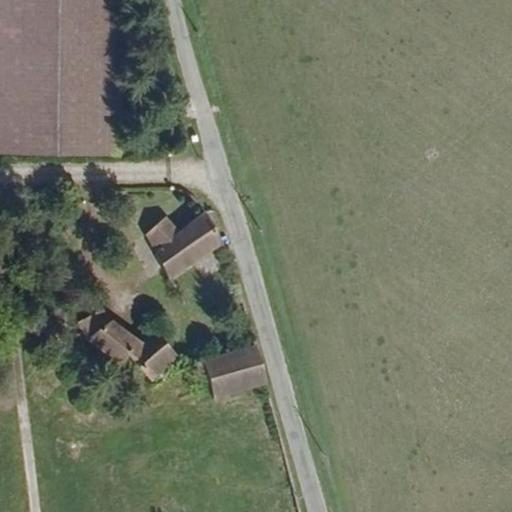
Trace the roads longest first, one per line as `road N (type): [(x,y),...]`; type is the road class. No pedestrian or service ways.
road 1 (tertiary): [(179,0),(315,511)]
road 2 (unknown): [(31,511),(2,176)]
road 3 (unknown): [(2,176),(212,128)]
